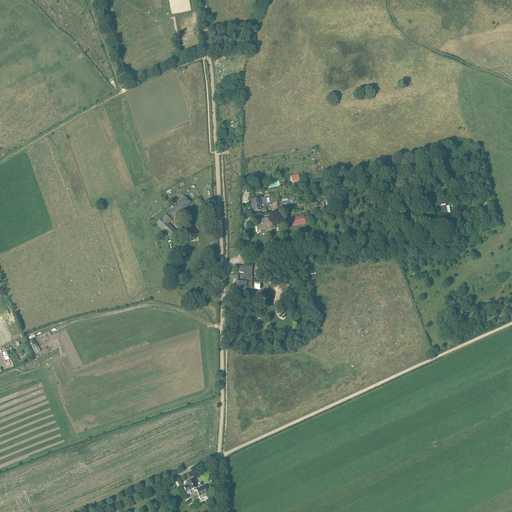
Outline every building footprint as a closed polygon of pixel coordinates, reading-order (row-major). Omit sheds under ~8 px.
[(291,176),(292,183),(300,182),(298,174),(291,176)] [(431,195),(426,196),(427,202),(432,201),(434,207),(438,206),(440,215),(443,215),(444,215),(444,214),(448,214),(446,206),(446,204),(440,205),(438,194),(437,188),(430,190),(431,195)] [(177,219),(186,209),(186,208),(191,203),(182,194),(176,200),(179,202),(169,212),(177,219)] [(252,206),(267,204),(266,198),(251,200),(252,206)] [(267,204),(252,206),(253,212),(261,211),(266,210),(266,208),(267,208),(268,207),(268,206),(273,205),(274,205),(275,208),(273,209),(272,209),(273,213),(274,213),(275,212),(280,212),(280,205),(283,205),(290,204),(289,201),(281,202),(272,203),(272,204),(267,205),(267,204)] [(175,231),(168,224),(171,220),(166,215),(162,218),(157,223),(170,236),(175,231)] [(303,216),(283,220),(285,228),(305,224),(303,216)] [(274,228),(273,218),(262,219),(262,222),(259,225),(258,225),(258,226),(256,227),(257,232),(259,233),(262,233),(262,234),(267,234),(267,232),(268,232),(267,230),(272,230),(272,228),(274,228)] [(237,281),(236,288),(251,289),(251,288),(253,288),(260,289),(261,283),(252,282),(252,276),(251,276),(252,268),(239,266),(238,272),(244,273),(243,276),(243,277),(243,278),(242,278),(241,278),(241,279),(240,280),(240,281),(240,282),(237,281)] [(185,485),(184,486),(184,487),(186,492),(187,495),(192,493),(191,491),(194,489),(194,490),(196,489),(199,496),(209,492),(206,485),(199,488),(198,486),(197,486),(194,480),(187,484),(187,485),(186,484),(185,485)]
